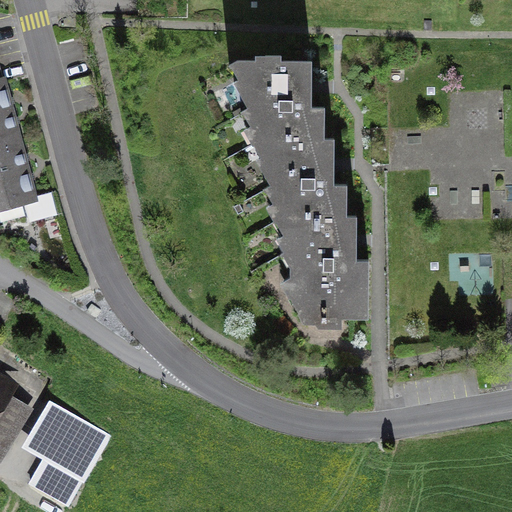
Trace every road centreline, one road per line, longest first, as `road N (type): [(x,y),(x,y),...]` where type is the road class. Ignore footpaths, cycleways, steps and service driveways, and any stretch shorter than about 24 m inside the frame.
road 1 (residential): [(180,361),(132,310),(96,246),(29,0)]
road 2 (residential): [(511,404),(383,425),(310,424),(246,403),(180,361)]
road 3 (residential): [(180,361),(135,358),(0,269)]
